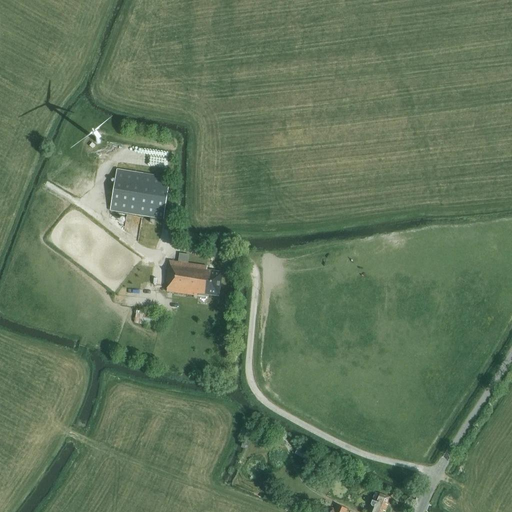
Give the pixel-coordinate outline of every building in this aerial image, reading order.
[(163,219),(170,178),(117,170),(111,211),(163,219)] [(168,283),(167,292),(209,297),(209,295),(219,296),(223,272),(207,270),(208,266),(188,264),(189,255),(180,254),(179,262),(169,261),(166,283),(168,283)] [(165,316),(136,310),(134,322),(163,328),(165,316)] [(249,443),(243,441),(241,447),(247,449),(249,443)] [(306,453),(298,448),(295,453),(303,458),(306,453)] [(386,505),(389,498),(380,494),(376,503),(372,501),(371,505),(371,507),(374,508),(372,511),(383,511),(384,511),(385,511),(388,505),(386,505)]
